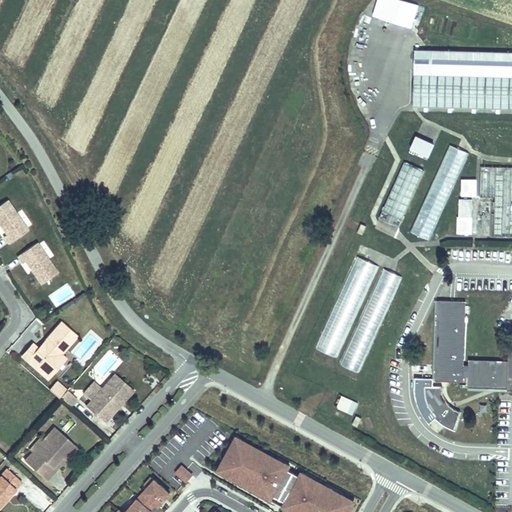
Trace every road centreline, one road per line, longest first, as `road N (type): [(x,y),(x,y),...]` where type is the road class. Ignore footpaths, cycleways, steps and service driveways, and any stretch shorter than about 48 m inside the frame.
road 1 (unclassified): [(193,360),(126,309),(0,95)]
road 2 (unclassified): [(393,471),(210,370)]
road 3 (residential): [(193,360),(59,511)]
road 4 (residential): [(83,511),(210,370)]
